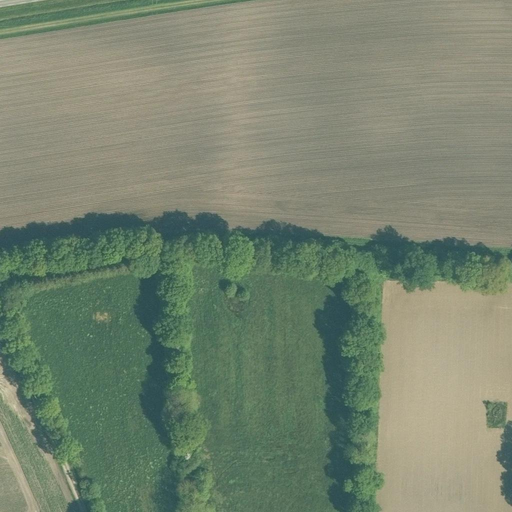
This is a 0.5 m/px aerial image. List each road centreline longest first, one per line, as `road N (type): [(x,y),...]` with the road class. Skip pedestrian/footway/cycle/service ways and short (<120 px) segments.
road 1 (track): [(0,266),(161,241),(511,270)]
road 2 (track): [(0,33),(225,0)]
road 3 (track): [(85,511),(0,320)]
